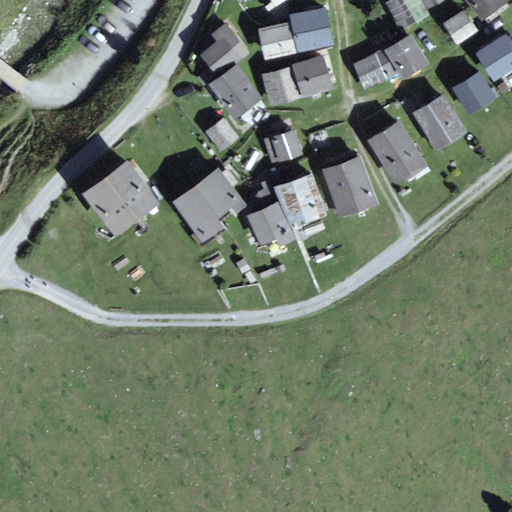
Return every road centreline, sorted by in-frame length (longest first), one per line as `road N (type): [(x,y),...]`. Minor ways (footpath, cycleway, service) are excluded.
road 1 (residential): [(0,267),(96,316),(157,324),(253,320),(318,302),(411,241)]
road 2 (tertiary): [(0,259),(34,210),(134,110),(200,0)]
road 3 (residential): [(411,241),(347,105),(336,0)]
road 4 (track): [(0,68),(30,91),(59,93),(84,80),(142,0)]
road 5 (residential): [(411,241),(511,153)]
